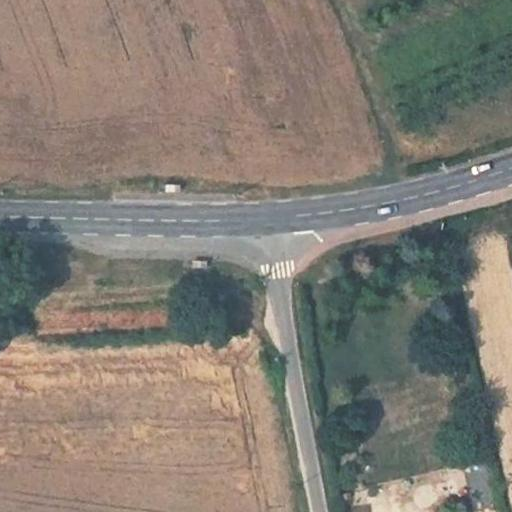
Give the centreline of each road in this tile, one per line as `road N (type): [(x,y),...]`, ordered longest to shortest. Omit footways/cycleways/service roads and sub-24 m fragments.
road 1 (unclassified): [(268,218),(321,511)]
road 2 (secondary): [(0,217),(268,218)]
road 3 (secondary): [(268,218),(364,206),(511,166)]
